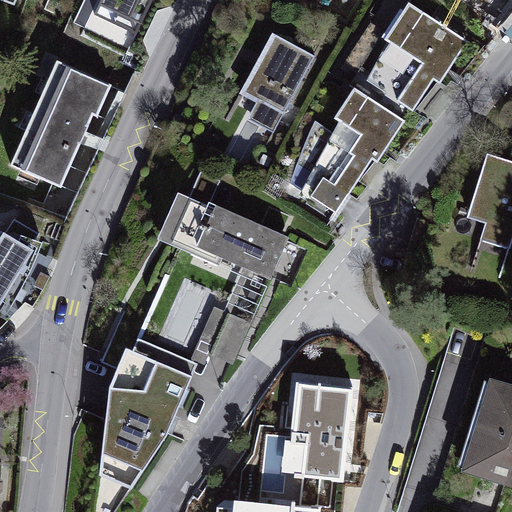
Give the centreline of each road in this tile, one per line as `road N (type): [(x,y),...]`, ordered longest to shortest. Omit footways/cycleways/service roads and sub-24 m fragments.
road 1 (residential): [(57,347),(81,246),(195,0)]
road 2 (residential): [(511,48),(321,289)]
road 3 (residential): [(321,289),(267,351),(160,511)]
road 4 (residential): [(321,289),(368,323),(401,369),(404,397),(370,511)]
road 5 (residential): [(36,511),(57,347)]
